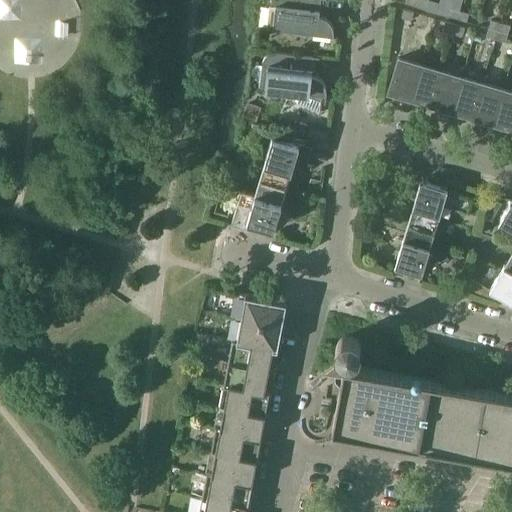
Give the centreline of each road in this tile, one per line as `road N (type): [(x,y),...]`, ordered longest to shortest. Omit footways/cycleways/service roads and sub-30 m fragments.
road 1 (residential): [(271,511),(331,278)]
road 2 (residential): [(511,333),(331,278)]
road 3 (residential): [(511,174),(351,126)]
road 4 (residential): [(331,278),(351,126)]
road 5 (residential): [(351,126),(367,0)]
